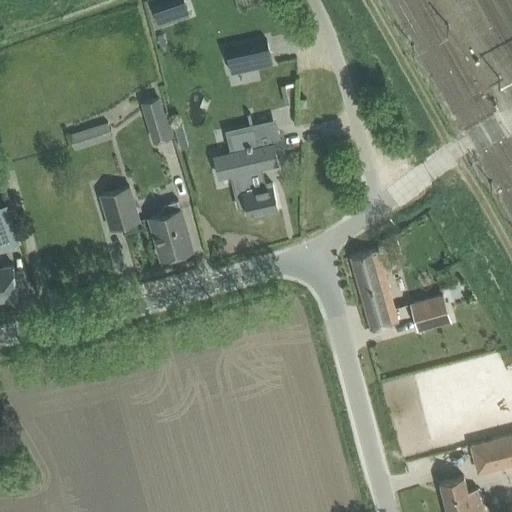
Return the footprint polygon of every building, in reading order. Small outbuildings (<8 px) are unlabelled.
[(172,0),(164,0),(152,4),(159,25),(179,18),(172,0)] [(172,0),(179,18),(195,12),(191,0),(172,0)] [(259,1),(211,6),(214,32),(262,26),(259,1)] [(163,34),(158,35),(161,47),(166,46),(163,34)] [(267,39),(226,48),(231,72),(273,63),(267,39)] [(291,100),(286,81),(281,82),(285,101),(291,100)] [(144,101),(148,117),(151,125),(165,121),(158,97),(144,101)] [(70,133),(74,148),(114,136),(109,121),(70,133)] [(182,148),(189,147),(182,122),(175,123),(182,148)] [(251,127),(230,132),(234,150),(239,171),(231,173),(231,174),(239,207),(246,205),(248,215),(279,207),(273,183),(266,185),(262,167),(279,163),(276,151),(274,141),(258,145),(257,143),(258,143),(254,126),(251,127)] [(111,228),(140,220),(130,185),(101,193),(111,228)] [(162,213),(150,217),(162,257),(193,249),(179,199),(163,203),(161,208),(162,213)] [(0,247),(21,240),(8,202),(0,205),(0,247)] [(403,258),(398,242),(387,245),(391,261),(403,258)] [(378,248),(350,256),(371,327),(399,319),(378,248)] [(0,299),(18,297),(14,264),(0,265),(0,299)] [(443,293),(412,302),(419,328),(450,320),(443,293)] [(500,466),(511,462),(511,433),(493,439),(500,466)] [(483,511),(477,487),(468,490),(464,475),(440,481),(448,511),(483,511)]
